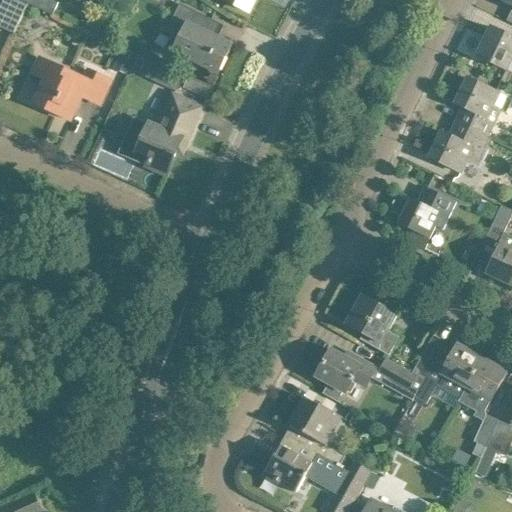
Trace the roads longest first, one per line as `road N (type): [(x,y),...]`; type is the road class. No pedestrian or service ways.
road 1 (residential): [(216,487),(221,445),(342,240)]
road 2 (secondary): [(117,511),(205,248)]
road 3 (secondary): [(205,248),(323,0)]
road 4 (residential): [(342,240),(454,0)]
road 5 (residential): [(205,248),(0,151)]
road 6 (residential): [(511,338),(342,240)]
